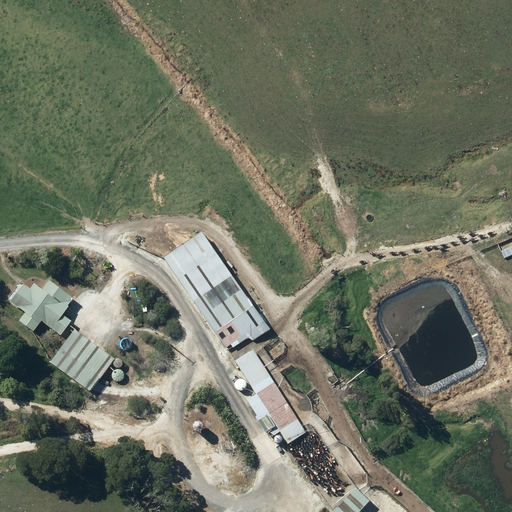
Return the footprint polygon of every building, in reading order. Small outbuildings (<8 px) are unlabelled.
[(203,230),(164,257),(225,347),(230,343),(234,348),(249,338),(252,342),(270,329),(203,230)] [(50,282),(44,291),(24,278),(9,300),(26,311),(19,322),(35,332),(42,322),(62,335),(71,321),(63,316),(75,298),(50,282)] [(74,329),(50,363),(90,391),(114,358),(74,329)] [(256,348),(236,361),(257,393),(248,399),(258,414),(255,416),(266,433),(269,431),(273,438),(282,432),(289,443),(308,430),(256,348)] [(359,511),(372,500),(359,487),(333,511),(359,511)]
